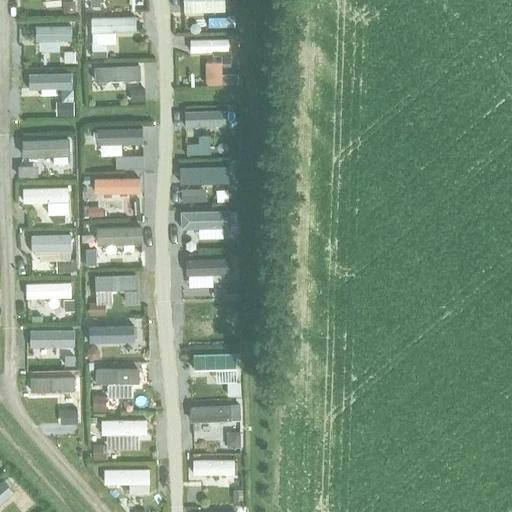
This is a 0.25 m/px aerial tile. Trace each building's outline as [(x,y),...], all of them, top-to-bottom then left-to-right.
[(104,8),(102,0),(89,0),(90,9),(104,8)] [(129,10),(129,0),(104,0),(105,10),(129,10)] [(224,10),(223,0),(182,0),(183,11),(224,10)] [(221,13),(220,26),(235,27),(236,14),(221,13)] [(117,49),(117,32),(137,32),(137,16),(93,16),(93,49),(117,49)] [(36,53),(59,53),(59,45),(74,45),(74,25),(36,25),(36,53)] [(232,52),(232,38),(192,38),(192,52),(232,52)] [(63,63),(75,64),(77,50),(65,49),(63,63)] [(223,61),(207,62),(207,84),(224,84),(223,61)] [(141,64),(95,65),(96,87),(142,85),(141,64)] [(24,72),(24,90),(70,90),(70,73),(24,72)] [(128,86),(129,101),(146,101),(146,86),(128,86)] [(55,114),(75,114),(75,102),(55,102),(55,114)] [(226,110),(185,110),(185,127),(226,127),(226,110)] [(143,128),(98,128),(98,152),(88,152),(88,167),(101,167),(101,160),(135,160),(134,144),(143,144),(143,128)] [(209,154),(210,139),(188,137),(187,153),(209,154)] [(46,161),(70,160),(69,138),(26,139),(26,156),(32,156),(32,174),(46,174),(46,161)] [(232,186),(233,165),(187,162),(186,178),(212,180),(212,185),(232,186)] [(96,193),(141,193),(141,177),(96,176),(96,193)] [(73,223),(72,180),(24,181),(24,204),(50,204),(50,223),(73,223)] [(193,186),(194,200),(207,199),(205,185),(193,186)] [(181,208),(181,228),(232,228),(232,208),(181,208)] [(137,225),(100,225),(101,244),(138,243),(137,225)] [(55,256),(74,256),(74,234),(31,234),(31,269),(55,270),(55,256)] [(225,271),(242,271),(242,257),(187,257),(187,281),(225,281),(225,271)] [(97,300),(120,299),(120,303),(139,303),(138,273),(96,274),(97,300)] [(29,278),(29,316),(57,316),(57,299),(73,299),(73,278),(29,278)] [(239,322),(239,305),(184,305),(184,322),(239,322)] [(106,318),(107,307),(90,306),(90,317),(106,318)] [(102,350),(144,350),(144,322),(102,322),(102,350)] [(32,328),(32,346),(60,346),(60,364),(75,364),(75,328),(32,328)] [(240,350),(187,351),(188,367),(227,367),(227,380),(240,379),(240,350)] [(96,366),(96,380),(108,380),(108,396),(131,395),(131,381),(141,381),(141,366),(96,366)] [(77,376),(31,373),(30,391),(76,394),(77,376)] [(94,411),(107,410),(106,393),(93,393),(94,411)] [(195,417),(194,439),(223,441),(224,417),(241,418),(242,404),(191,402),(190,417),(195,417)] [(60,421),(78,421),(77,406),(60,407),(60,421)] [(103,434),(149,433),(148,417),(102,418),(103,434)] [(76,432),(76,423),(56,423),(56,432),(76,432)] [(241,446),(241,428),(225,429),(226,447),(241,446)] [(109,435),(109,448),(138,447),(137,434),(109,435)] [(93,443),(94,458),(108,456),(107,442),(93,443)] [(194,475),(236,475),(236,457),(194,457),(194,475)] [(106,466),(105,482),(152,484),(152,468),(106,466)] [(9,475),(0,482),(0,506),(21,489),(9,475)]
